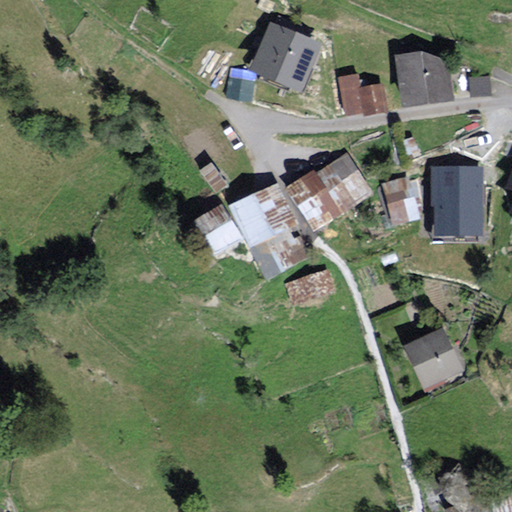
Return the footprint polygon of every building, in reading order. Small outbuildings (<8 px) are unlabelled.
[(330,49),(273,24),(254,67),(311,92),(330,49)] [(457,104),(450,61),(421,51),(394,55),(402,112),(457,104)] [(366,74),(344,77),(350,117),(396,110),(392,81),(368,84),(366,74)] [(490,76),(468,79),(471,98),(492,96),(490,76)] [(378,198),(350,152),(292,187),(320,233),(378,198)] [(439,173),(433,214),(497,223),(502,181),(439,173)] [(412,178),(379,188),(392,228),(425,218),(412,178)] [(283,181),(232,204),(269,283),(320,260),(283,181)] [(194,220),(213,257),(248,238),(228,202),(194,220)] [(333,270),(287,285),(295,308),(341,293),(333,270)] [(449,328),(406,344),(426,397),(469,380),(449,328)] [(511,511),(511,478),(486,485),(493,511),(511,511)]
